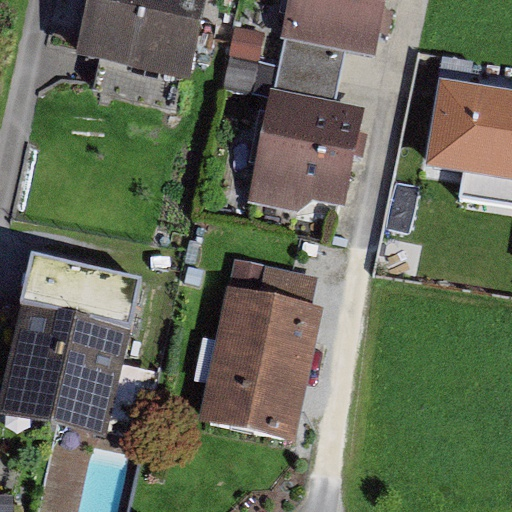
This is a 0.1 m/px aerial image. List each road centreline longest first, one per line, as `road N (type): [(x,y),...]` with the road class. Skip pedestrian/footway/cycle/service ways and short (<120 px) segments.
road 1 (residential): [(336,511),(426,0)]
road 2 (residential): [(0,261),(55,0)]
